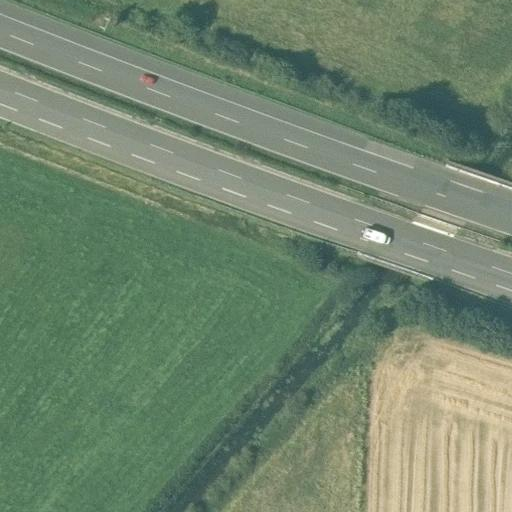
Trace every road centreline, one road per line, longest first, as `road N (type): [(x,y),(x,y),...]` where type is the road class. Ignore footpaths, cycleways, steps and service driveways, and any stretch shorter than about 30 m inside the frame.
road 1 (motorway): [(511,215),(0,32)]
road 2 (motorway): [(0,86),(511,268)]
